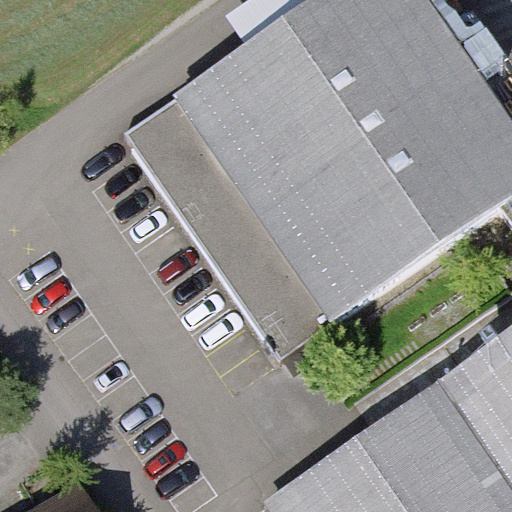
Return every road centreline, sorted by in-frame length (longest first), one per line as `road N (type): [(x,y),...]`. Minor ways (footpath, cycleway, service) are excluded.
road 1 (unknown): [(41,156),(226,456),(231,498),(222,511)]
road 2 (unknown): [(0,179),(269,0)]
